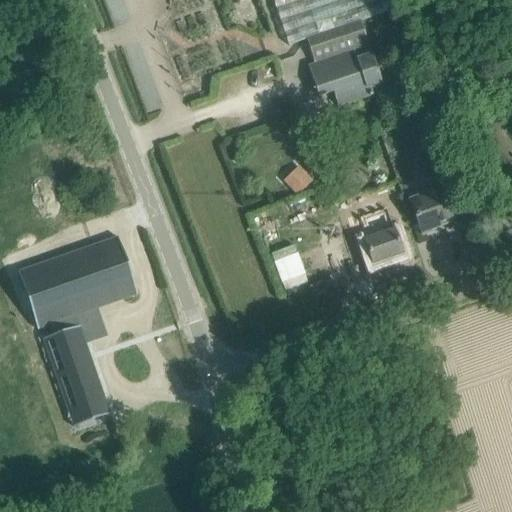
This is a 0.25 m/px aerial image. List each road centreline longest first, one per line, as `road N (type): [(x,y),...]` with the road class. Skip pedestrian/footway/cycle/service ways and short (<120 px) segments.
road 1 (unclassified): [(211,377),(71,0)]
road 2 (unclassified): [(511,267),(211,377)]
road 3 (unclassified): [(251,511),(211,377)]
